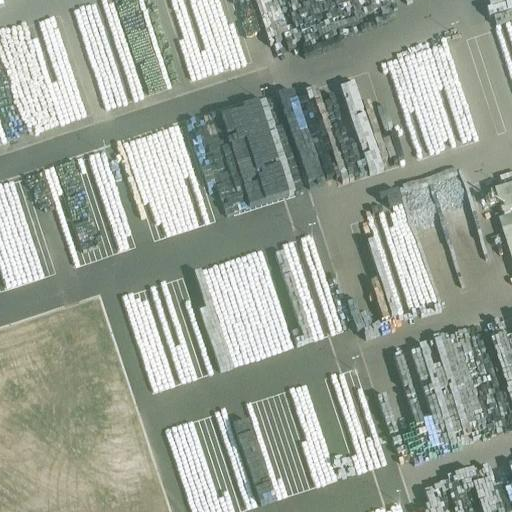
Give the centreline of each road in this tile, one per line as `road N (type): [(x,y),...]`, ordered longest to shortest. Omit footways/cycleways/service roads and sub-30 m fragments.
road 1 (unknown): [(461,0),(496,121),(511,143)]
road 2 (unknown): [(511,297),(474,308),(511,404)]
